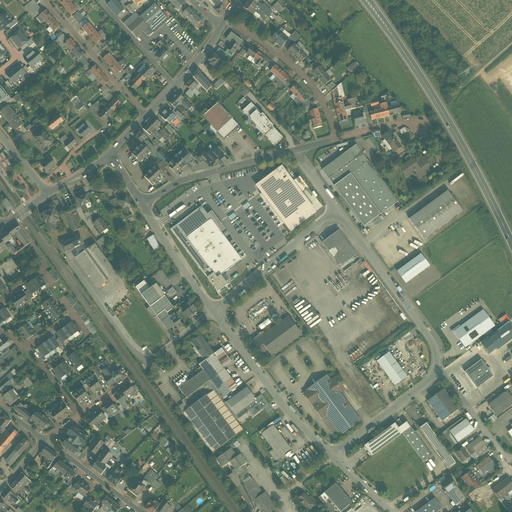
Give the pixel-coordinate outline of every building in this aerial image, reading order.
[(37,6),(33,0),(29,4),(31,6),(29,8),(32,11),(37,6)] [(124,10),(115,0),(112,0),(107,5),(117,16),(124,10)] [(181,0),(174,0),(172,3),(176,7),(176,6),(179,9),(184,3),(181,0)] [(216,0),(207,0),(214,7),(212,8),(220,16),(225,9),(216,0)] [(216,0),(225,9),(229,3),(226,0),(216,0)] [(249,0),(243,8),(253,15),(259,7),(256,4),(249,0)] [(70,2),(64,8),(71,15),(77,10),(70,2)] [(277,2),(272,7),(278,13),(283,9),(277,2)] [(154,4),(139,18),(145,24),(160,10),(154,4)] [(269,10),(264,4),(263,5),(260,7),(265,13),(266,14),(269,10)] [(134,11),(130,5),(125,7),(133,15),(135,13),(134,11)] [(37,6),(32,11),(34,13),(36,11),(38,14),(42,11),(37,6)] [(259,7),(253,15),(258,18),(260,15),(263,17),(265,13),(260,7),(259,7)] [(188,8),(183,13),(185,16),(189,20),(195,14),(189,8),(188,8)] [(52,18),(45,10),(39,16),(44,21),(46,24),(52,18)] [(160,10),(145,24),(148,27),(153,33),(168,19),(160,10)] [(79,16),(77,13),(72,17),(77,22),(82,17),(80,15),(79,16)] [(137,15),(135,13),(133,15),(123,24),(135,38),(143,31),(148,27),(139,18),(137,15)] [(195,14),(189,20),(192,24),(193,24),(195,26),(201,21),(195,14)] [(12,22),(6,15),(0,19),(0,25),(3,30),(8,26),(12,22)] [(59,26),(52,18),(46,24),(53,32),(59,26)] [(14,20),(12,22),(8,26),(10,29),(17,23),(14,20)] [(85,20),(79,25),(82,28),(88,23),(85,20)] [(95,31),(88,23),(82,28),(89,36),(95,31)] [(148,27),(143,31),(147,36),(148,36),(149,37),(153,33),(148,27)] [(101,30),(97,33),(95,31),(89,36),(96,43),(99,41),(102,39),(102,38),(105,36),(105,34),(101,30)] [(287,38),(278,30),(271,38),(281,46),(286,41),(287,38)] [(22,35),(19,31),(17,33),(16,33),(10,38),(19,49),(25,44),(28,42),(22,34),(22,35)] [(58,38),(57,39),(61,44),(67,40),(62,35),(58,38)] [(70,39),(64,44),(71,52),(77,47),(70,39)] [(28,48),(29,47),(34,43),(31,40),(28,42),(25,44),(28,48)] [(166,47),(160,41),(156,44),(162,50),(156,56),(162,62),(169,55),(163,49),(166,47)] [(239,46),(232,42),(227,49),(229,51),(233,54),(237,48),(238,46),(239,46)] [(302,50),(295,44),(288,51),(295,57),(301,51),(302,50)] [(84,55),(77,47),(71,52),(78,60),(84,55)] [(258,53),(251,47),(246,54),(249,56),(253,59),(258,53)] [(34,53),(33,52),(30,55),(38,65),(41,63),(40,62),(43,60),(36,51),(34,53)] [(301,51),(295,57),(301,63),(307,57),(301,51)] [(110,55),(109,53),(106,56),(103,58),(110,66),(116,61),(110,55)] [(268,60),(258,53),(253,59),(251,62),(258,68),(260,65),(262,67),(268,60)] [(214,55),(213,54),(208,61),(211,63),(209,65),(212,67),(213,67),(215,69),(219,64),(221,60),(222,60),(221,60),(220,59),(214,55)] [(38,65),(30,55),(26,58),(27,59),(25,61),(32,69),(35,66),(35,67),(38,65)] [(83,58),(77,62),(82,67),(87,63),(83,58)] [(118,64),(116,61),(110,66),(117,74),(123,69),(122,69),(118,64)] [(315,61),(308,67),(310,70),(317,64),(315,61)] [(347,68),(350,72),(358,65),(355,61),(347,68)] [(87,63),(82,67),(86,72),(91,67),(87,63)] [(62,76),(66,73),(60,64),(55,67),(62,76)] [(102,73),(95,65),(89,70),(92,74),(96,78),(102,73)] [(25,74),(18,66),(12,71),(19,79),(25,74)] [(275,66),(269,72),(276,78),(281,71),(275,66)] [(128,67),(124,71),(127,75),(128,74),(132,71),(128,67)] [(141,73),(139,75),(145,80),(153,73),(148,68),(147,67),(145,70),(141,73)] [(319,67),(312,73),(318,79),(325,73),(319,67)] [(378,69),(373,73),(377,77),(382,73),(378,69)] [(19,79),(12,71),(6,76),(13,84),(19,79)] [(212,86),(197,71),(193,77),(198,83),(206,92),(212,86)] [(281,71),(276,78),(282,84),(284,82),(288,77),(281,71)] [(109,81),(102,73),(96,78),(103,86),(105,84),(109,81)] [(325,73),(318,79),(324,86),(331,80),(325,73)] [(342,82),(345,85),(355,77),(353,74),(342,82)] [(132,82),(137,88),(145,80),(139,75),(132,82)] [(137,88),(132,82),(129,78),(125,81),(129,85),(134,91),(137,88)] [(282,84),(276,78),(272,81),(275,84),(276,85),(276,84),(279,87),(282,84)] [(196,85),(191,80),(185,85),(191,92),(192,92),(195,88),(197,86),(196,85)] [(332,82),(326,88),(328,91),(335,85),(332,82)] [(296,85),(289,90),(293,95),(295,97),(302,92),(296,85)] [(336,87),(331,92),(333,100),(339,98),(336,87)] [(0,104),(3,102),(9,97),(9,96),(7,98),(4,93),(5,92),(1,88),(0,88),(0,104)] [(194,95),(189,90),(185,94),(190,99),(194,95)] [(105,95),(103,96),(108,101),(112,97),(108,92),(105,95)] [(302,92),(295,97),(300,105),(307,100),(307,99),(302,92)] [(184,99),(178,93),(173,98),(179,104),(181,103),(184,99)] [(18,94),(13,98),(17,103),(22,99),(18,94)] [(75,95),(69,100),(71,103),(77,98),(75,95)] [(300,105),(295,97),(292,100),(298,107),(300,105)] [(333,100),(337,113),(345,111),(344,109),(341,97),(339,98),(333,100)] [(363,106),(360,97),(357,98),(359,105),(354,107),(355,109),(363,106)] [(77,98),(71,103),(74,106),(80,102),(77,98)] [(179,104),(173,98),(169,102),(175,109),(178,106),(179,104)] [(115,99),(108,107),(114,112),(121,105),(115,99)] [(191,107),(184,99),(181,103),(188,110),(191,107)] [(311,104),(307,100),(300,105),(303,109),(305,107),(311,104)] [(80,102),(74,106),(78,111),(84,106),(80,102)] [(399,105),(396,102),(390,103),(391,107),(393,115),(401,113),(399,105)] [(227,114),(217,103),(203,117),(206,121),(210,125),(217,132),(224,140),(239,126),(232,119),(227,113),(227,114)] [(270,104),(267,107),(271,112),(275,108),(270,104)] [(99,111),(93,105),(88,109),(94,115),(99,111)] [(243,113),(274,146),(283,138),(251,105),(243,113)] [(386,105),(377,107),(378,110),(380,118),(389,116),(387,108),(386,105)] [(16,116),(8,106),(0,112),(9,123),(16,117),(16,116)] [(171,112),(165,106),(158,113),(164,119),(167,116),(171,112)] [(178,106),(175,109),(177,111),(180,114),(181,113),(183,111),(178,106)] [(114,112),(108,107),(98,116),(104,122),(114,112)] [(318,110),(309,112),(312,120),(320,118),(318,110)] [(378,110),(369,112),(371,121),(380,118),(378,110)] [(345,111),(337,113),(339,122),(347,120),(345,111)] [(173,114),(171,112),(167,116),(169,118),(170,117),(171,119),(174,122),(178,119),(173,114)] [(356,124),(364,121),(362,112),(353,115),(356,124)] [(58,116),(46,125),(51,130),(62,121),(58,116)] [(22,124),(16,117),(9,123),(15,130),(22,124)] [(160,124),(153,118),(148,123),(162,138),(164,135),(158,128),(157,129),(156,128),(160,124)] [(320,118),(312,120),(314,129),(323,126),(320,118)] [(162,138),(148,123),(143,129),(149,135),(151,133),(158,141),(160,139),(162,138)] [(165,127),(172,134),(175,131),(168,124),(165,127)] [(217,132),(210,125),(207,129),(213,136),(217,132)] [(85,127),(79,133),(83,138),(86,135),(86,134),(89,131),(85,127)] [(47,137),(42,131),(40,132),(38,131),(34,134),(36,136),(33,138),(43,149),(46,146),(47,145),(48,147),(50,147),(52,146),(51,144),(50,143),(51,142),(49,140),(51,138),(49,135),(47,137)] [(389,131),(381,136),(384,141),(385,140),(388,144),(396,139),(391,134),(389,131)] [(148,140),(140,132),(135,137),(142,144),(143,145),(146,142),(148,140)] [(296,134),(294,137),(299,142),(302,140),(296,134)] [(64,135),(59,139),(64,144),(69,140),(64,135)] [(76,143),(71,138),(69,140),(64,144),(69,150),(76,143)] [(396,139),(388,144),(392,149),(391,150),(394,154),(402,148),(400,146),(396,139)] [(153,149),(146,142),(143,145),(150,152),(153,149)] [(139,147),(138,147),(137,148),(136,150),(135,150),(135,151),(134,151),(131,154),(140,163),(150,153),(150,152),(143,145),(142,144),(139,147)] [(368,161),(356,145),(351,149),(363,165),(368,161)] [(217,149),(212,153),(217,159),(219,161),(224,157),(217,149)] [(351,149),(322,170),(334,186),(350,174),(363,165),(351,149)] [(211,151),(206,155),(211,161),(213,163),(217,159),(212,153),(211,151)] [(0,153),(0,159),(1,163),(3,163),(5,167),(9,165),(4,152),(0,153)] [(164,159),(156,152),(153,155),(161,163),(162,161),(164,159)] [(183,155),(182,154),(179,157),(186,164),(191,159),(185,153),(183,155)] [(206,155),(204,153),(200,157),(207,165),(211,161),(206,155)] [(432,159),(429,154),(423,158),(426,161),(427,160),(428,162),(430,160),(432,159)] [(410,155),(405,159),(408,163),(400,169),(405,177),(414,171),(419,178),(425,174),(426,175),(430,171),(427,167),(429,166),(426,161),(423,158),(419,161),(420,162),(417,165),(410,155)] [(197,156),(194,158),(200,164),(203,162),(197,156)] [(179,157),(173,162),(172,161),(168,165),(175,173),(186,164),(179,157)] [(49,158),(41,165),(48,173),(51,171),(49,169),(55,164),(49,158)] [(161,163),(157,166),(162,171),(167,166),(162,161),(161,163)] [(375,171),(368,161),(363,165),(350,174),(380,215),(398,202),(375,171)] [(293,182),(281,166),(255,186),(260,193),(260,194),(282,223),(283,223),(289,232),(316,212),(302,193),(308,188),(299,177),(293,182)] [(154,167),(152,170),(151,170),(150,171),(148,173),(147,174),(144,177),(152,186),(163,176),(154,167)] [(380,215),(350,174),(334,186),(363,227),(373,220),(378,216),(380,215)] [(447,190),(408,219),(423,239),(462,211),(447,190)] [(86,195),(77,199),(80,206),(84,205),(89,202),(86,195)] [(120,204),(115,197),(110,201),(115,208),(120,204)] [(126,197),(119,200),(123,208),(127,207),(130,205),(126,197)] [(11,208),(6,201),(2,203),(3,204),(2,204),(4,207),(5,207),(8,211),(11,208)] [(207,213),(202,206),(171,228),(218,290),(228,283),(221,274),(241,260),(220,231),(225,228),(212,210),(207,213)] [(60,221),(54,207),(41,213),(50,234),(59,230),(55,223),(60,221)] [(75,209),(72,210),(71,210),(64,213),(70,225),(75,223),(80,220),(75,209)] [(378,216),(373,220),(376,225),(382,221),(378,216)] [(108,229),(100,218),(93,224),(101,234),(108,229)] [(75,223),(70,225),(73,231),(78,229),(75,223)] [(17,224),(7,232),(10,236),(15,233),(20,229),(17,224)] [(30,243),(20,229),(15,233),(22,243),(25,247),(30,243)] [(338,231),(322,243),(326,248),(342,236),(338,231)] [(7,232),(0,236),(0,238),(0,239),(4,245),(9,242),(12,239),(10,236),(7,232)] [(80,235),(61,244),(64,252),(83,244),(80,235)] [(159,248),(153,236),(147,239),(154,251),(159,248)] [(356,255),(342,236),(326,248),(340,267),(356,255)] [(14,249),(9,242),(4,245),(6,247),(12,256),(17,253),(14,249)] [(22,243),(14,249),(17,253),(25,247),(22,243)] [(116,274),(93,243),(75,256),(84,268),(81,270),(87,277),(89,275),(98,287),(116,274)] [(268,259),(281,246),(279,244),(266,256),(268,259)] [(421,254),(396,272),(405,284),(429,266),(421,254)] [(386,262),(390,268),(395,265),(391,258),(386,262)] [(361,272),(364,277),(372,271),(365,261),(359,265),(363,270),(361,272)] [(55,274),(51,278),(54,283),(59,279),(56,274),(55,274)] [(41,279),(39,277),(34,280),(40,288),(45,285),(41,279)] [(40,288),(34,280),(30,283),(36,292),(40,288)] [(144,281),(135,288),(141,295),(150,289),(144,281)] [(30,283),(25,286),(28,290),(31,295),(36,292),(30,283)] [(150,289),(141,295),(150,307),(165,296),(160,291),(163,289),(161,287),(159,288),(156,284),(150,289)] [(176,292),(172,288),(168,291),(172,296),(176,292)] [(23,294),(22,292),(16,296),(23,305),(28,301),(23,294)] [(23,305),(16,296),(10,300),(17,309),(23,305)] [(165,296),(150,307),(156,316),(162,323),(170,318),(164,311),(164,310),(166,313),(173,308),(165,296)] [(51,298),(42,305),(46,310),(55,304),(51,298)] [(188,306),(184,309),(186,311),(183,313),(188,319),(195,312),(194,312),(197,309),(191,303),(188,306)] [(55,304),(46,310),(49,315),(58,309),(55,304)] [(156,316),(150,307),(147,310),(153,319),(156,316)] [(5,310),(4,309),(0,311),(0,314),(5,321),(10,317),(5,310)] [(58,309),(49,315),(53,320),(53,321),(58,318),(62,314),(58,309)] [(453,333),(465,348),(494,327),(483,311),(453,333)] [(500,323),(509,317),(507,314),(498,320),(500,323)] [(182,325),(176,316),(171,320),(174,325),(177,329),(182,325)] [(264,334),(258,339),(267,350),(272,357),(302,335),(288,316),(264,334)] [(170,318),(162,323),(167,330),(174,325),(171,320),(170,318)] [(259,326),(262,330),(272,322),(269,319),(259,326)] [(74,326),(71,323),(66,327),(73,335),(77,332),(78,332),(74,326)] [(23,326),(18,330),(20,333),(19,333),(21,336),(31,329),(27,324),(23,326)] [(511,327),(510,325),(482,346),(488,355),(511,337),(511,327)] [(66,327),(61,330),(68,339),(73,335),(66,327)] [(31,329),(21,336),(23,339),(24,338),(25,341),(31,337),(34,334),(31,329)] [(68,339),(61,330),(57,334),(59,337),(63,342),(68,339)] [(251,338),(254,342),(258,339),(264,334),(262,330),(251,338)] [(206,344),(200,335),(191,342),(191,343),(192,342),(199,351),(198,352),(199,351),(205,360),(204,360),(204,361),(214,354),(208,346),(210,345),(208,342),(206,344)] [(63,342),(59,337),(57,339),(57,340),(62,346),(65,344),(63,342)] [(52,338),(47,342),(53,350),(58,347),(55,342),(52,338)] [(267,350),(258,339),(254,342),(263,354),(267,350)] [(5,340),(1,343),(2,343),(0,344),(0,350),(1,351),(7,347),(9,345),(5,340)] [(47,342),(42,345),(48,354),(53,350),(47,342)] [(48,354),(42,345),(37,349),(40,352),(43,357),(44,357),(48,354)] [(7,347),(1,351),(0,351),(0,352),(2,356),(3,355),(9,350),(7,347)] [(204,361),(199,365),(200,367),(203,371),(210,380),(222,397),(223,398),(237,387),(223,368),(231,362),(221,348),(214,354),(204,361)] [(43,357),(40,352),(38,354),(43,361),(46,359),(44,357),(43,357)] [(389,352),(376,362),(394,386),(407,377),(389,352)] [(83,364),(75,353),(68,358),(74,366),(76,369),(83,364)] [(493,376),(481,360),(464,372),(476,388),(493,376)] [(67,366),(64,363),(59,367),(65,375),(70,372),(70,371),(67,366)] [(65,375),(59,367),(54,370),(56,374),(60,379),(60,378),(65,375)] [(122,377),(118,371),(114,374),(109,367),(105,369),(110,375),(115,382),(122,377)] [(193,372),(196,375),(203,371),(200,367),(193,372)] [(110,375),(105,369),(104,368),(101,370),(106,378),(104,380),(109,387),(115,382),(110,375)] [(196,375),(179,388),(186,398),(210,380),(203,371),(196,375)] [(3,379),(7,383),(11,379),(12,378),(14,376),(11,372),(3,379)] [(60,379),(56,374),(54,376),(59,383),(62,381),(60,378),(60,379)] [(331,381),(326,375),(306,390),(326,417),(340,436),(360,421),(339,392),(344,389),(336,377),(331,381)] [(90,381),(98,392),(101,390),(101,389),(102,388),(97,381),(94,378),(90,381)] [(0,389),(0,391),(2,393),(11,385),(14,382),(11,379),(7,383),(3,386),(0,389)] [(210,380),(186,398),(182,401),(185,406),(183,408),(184,408),(181,410),(183,413),(213,390),(220,398),(222,397),(210,380)] [(30,381),(25,385),(29,390),(34,385),(30,381)] [(98,392),(90,381),(86,384),(88,387),(94,394),(95,393),(96,394),(98,392)] [(130,384),(120,391),(120,392),(124,397),(130,393),(131,395),(135,392),(132,387),(130,384)] [(247,387),(226,402),(236,415),(256,399),(247,387)] [(81,388),(72,395),(79,405),(89,398),(85,393),(81,388)] [(13,389),(4,395),(2,397),(6,401),(5,402),(7,404),(7,403),(10,406),(20,398),(13,389)] [(458,410),(443,389),(427,401),(442,422),(458,410)] [(183,413),(213,453),(243,430),(236,421),(236,420),(224,404),(220,398),(213,390),(183,413)] [(326,417),(306,390),(302,393),(322,420),(326,417)] [(511,397),(507,390),(488,405),(497,416),(511,405),(511,397)] [(124,397),(120,392),(114,397),(118,403),(120,405),(123,409),(127,406),(124,402),(127,400),(124,397)] [(259,404),(249,411),(251,413),(250,413),(252,415),(256,412),(257,413),(264,408),(268,405),(261,395),(256,399),(259,404)] [(256,399),(236,415),(238,419),(245,414),(247,416),(250,413),(251,413),(249,411),(259,404),(256,399)] [(113,407),(109,401),(103,406),(109,413),(112,417),(118,412),(113,407)] [(236,415),(226,402),(224,404),(236,420),(238,419),(236,415)] [(23,407),(18,403),(12,408),(29,421),(32,417),(23,410),(27,406),(26,405),(23,407)] [(60,404),(58,406),(58,407),(59,408),(56,410),(64,420),(65,419),(65,418),(66,417),(69,414),(69,413),(64,406),(61,403),(60,404)] [(40,406),(35,413),(40,417),(42,415),(44,417),(47,420),(49,417),(45,413),(40,406)] [(270,407),(265,410),(266,412),(269,415),(274,412),(270,407)] [(266,412),(265,410),(264,408),(257,413),(253,416),(256,420),(266,412)] [(51,414),(50,414),(52,416),(57,423),(61,420),(62,421),(64,420),(56,410),(51,414)] [(103,415),(98,410),(92,416),(97,421),(100,424),(105,418),(103,415)] [(40,417),(35,413),(32,417),(29,421),(42,431),(46,426),(48,427),(50,424),(47,420),(44,417),(42,415),(40,417)] [(1,418),(0,418),(0,430),(2,432),(5,429),(7,426),(11,421),(4,415),(1,418)] [(92,416),(86,422),(91,428),(91,427),(93,425),(97,421),(92,416)] [(465,419),(449,431),(458,443),(474,431),(465,419)] [(97,421),(93,425),(98,430),(102,426),(100,424),(97,421)] [(395,423),(364,446),(364,447),(363,448),(365,451),(366,450),(368,452),(367,453),(369,456),(370,455),(371,457),(402,434),(411,427),(407,422),(398,428),(395,423)] [(426,423),(419,429),(449,469),(450,468),(456,464),(431,430),(426,423)] [(290,449),(272,425),(260,434),(272,449),(268,452),(275,460),(290,449)] [(90,441),(73,427),(66,437),(68,439),(62,447),(74,456),(80,448),(83,450),(90,441)] [(433,457),(411,427),(402,434),(424,463),(433,457)] [(10,428),(7,432),(3,435),(2,435),(0,438),(0,463),(1,462),(0,460),(0,452),(4,449),(17,433),(10,428)] [(286,428),(283,430),(291,438),(294,436),(286,428)] [(94,437),(89,444),(92,446),(93,446),(97,440),(94,437)] [(479,437),(469,444),(475,452),(485,445),(479,437)] [(24,439),(14,450),(16,452),(20,455),(30,444),(24,439)] [(97,440),(93,446),(92,446),(89,451),(95,455),(103,444),(97,440)] [(173,443),(166,450),(171,455),(178,448),(173,443)] [(475,452),(469,444),(465,447),(471,455),(475,452)] [(485,445),(475,452),(478,457),(483,454),(488,450),(485,445)] [(57,456),(46,447),(39,454),(46,458),(47,459),(52,463),(55,458),(57,456)] [(469,458),(462,448),(458,451),(459,451),(456,454),(462,462),(469,458)] [(237,457),(231,449),(216,459),(222,468),(226,464),(237,457)] [(105,451),(97,461),(104,466),(112,456),(105,451)] [(16,452),(6,463),(9,466),(10,467),(20,455),(16,452)] [(237,457),(226,464),(232,473),(241,467),(244,465),(246,463),(240,454),(237,457)] [(488,457),(476,466),(482,474),(494,465),(492,463),(493,462),(492,460),(491,460),(488,457)] [(52,463),(47,459),(46,458),(45,459),(45,460),(46,460),(43,464),(48,469),(49,468),(49,467),(52,463)] [(54,466),(49,472),(55,477),(59,472),(59,471),(64,465),(59,461),(54,466)] [(104,466),(97,461),(91,469),(101,476),(104,471),(106,468),(104,466)] [(71,471),(64,465),(59,471),(59,472),(66,477),(71,471)] [(246,475),(247,475),(250,473),(244,465),(241,467),(246,475)] [(123,469),(119,467),(114,474),(115,475),(116,474),(118,472),(120,473),(123,469)] [(250,479),(247,475),(246,475),(241,467),(232,473),(228,476),(248,505),(253,502),(252,501),(261,496),(249,479),(250,479)] [(71,471),(66,477),(64,478),(69,482),(71,479),(75,474),(71,471)] [(158,476),(152,471),(148,477),(154,481),(155,481),(158,476)] [(449,472),(444,476),(447,480),(450,478),(453,476),(449,472)] [(469,472),(461,478),(464,482),(466,484),(468,487),(472,485),(472,484),(476,481),(469,472)] [(24,476),(21,473),(16,480),(22,486),(24,484),(28,479),(24,476)] [(28,479),(31,482),(33,480),(26,473),(24,476),(28,479)] [(115,475),(114,474),(107,481),(115,486),(121,479),(115,475)] [(148,477),(147,476),(143,481),(147,484),(148,483),(151,486),(154,481),(148,477)] [(440,485),(447,480),(444,476),(437,481),(440,485)] [(453,476),(450,478),(447,480),(440,485),(446,493),(456,486),(458,484),(453,476)] [(250,479),(249,479),(261,496),(264,493),(253,477),(250,479)] [(508,478),(492,490),(499,500),(511,489),(511,483),(510,480),(508,478)] [(22,486),(16,480),(10,486),(16,493),(19,490),(22,493),(23,491),(26,489),(22,486)] [(76,485),(73,488),(71,491),(76,494),(77,492),(78,493),(85,484),(82,481),(81,482),(79,480),(76,485)] [(141,484),(137,481),(129,491),(138,497),(145,487),(141,484)] [(155,481),(154,481),(151,486),(157,490),(161,485),(155,481)] [(476,481),(472,484),(472,485),(475,489),(480,486),(477,481),(476,481)] [(68,486),(66,489),(70,492),(71,491),(73,488),(76,485),(72,482),(68,486)] [(336,483),(324,493),(318,498),(323,503),(328,498),(339,511),(340,511),(352,502),(336,483)] [(85,484),(78,493),(84,497),(87,493),(90,489),(88,487),(88,486),(85,484)] [(456,486),(446,493),(455,505),(465,498),(456,486)] [(13,494),(7,489),(1,496),(7,501),(13,494)] [(87,493),(84,497),(81,500),(85,503),(88,499),(90,496),(87,493)] [(278,511),(265,493),(264,493),(261,496),(252,501),(253,502),(256,506),(258,509),(260,511),(278,511)] [(13,494),(7,501),(10,505),(13,502),(16,498),(13,494)] [(307,499),(303,494),(301,495),(301,496),(299,498),(299,500),(300,502),(302,504),(305,507),(306,506),(308,506),(311,504),(312,503),(307,499)] [(317,504),(310,496),(307,499),(312,503),(311,504),(314,506),(317,504)] [(113,502),(106,497),(101,503),(103,505),(108,509),(113,502)] [(92,502),(88,499),(85,503),(83,505),(89,510),(87,511),(92,511),(93,511),(98,505),(94,503),(96,501),(94,500),(92,502)] [(434,499),(415,511),(437,511),(442,509),(434,499)] [(154,501),(153,503),(150,501),(147,505),(149,507),(146,510),(149,511),(154,511),(158,507),(160,505),(154,501)] [(160,505),(158,507),(162,510),(165,511),(166,511),(170,507),(163,501),(160,505)] [(117,511),(121,508),(113,502),(108,509),(111,511),(112,511),(117,511)]
